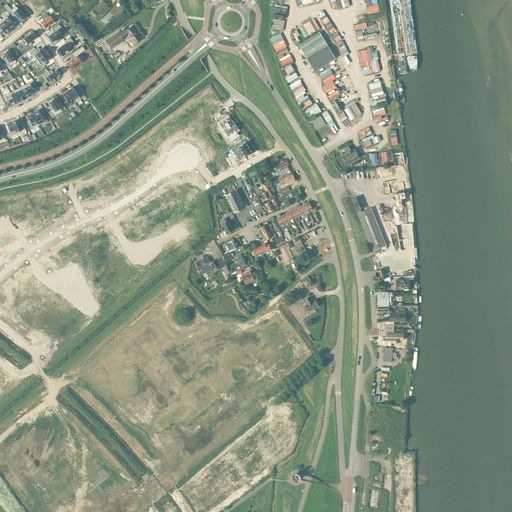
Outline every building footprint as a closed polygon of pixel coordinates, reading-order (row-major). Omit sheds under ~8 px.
[(28,0),(29,0),(27,0),(28,5),(29,5),(30,10),(35,10),(36,9),(37,9),(36,5),(40,4),(39,0),(28,0)] [(94,9),(97,12),(101,16),(109,7),(102,0),(94,9)] [(15,6),(8,12),(13,17),(15,15),(20,21),(25,17),(24,16),(25,15),(22,12),(21,13),(18,8),(17,8),(15,6)] [(8,13),(2,19),(10,29),(14,26),(15,26),(10,20),(12,18),(8,13)] [(41,22),(40,22),(45,29),(54,22),(54,23),(54,22),(49,16),(48,17),(45,13),(40,16),(43,19),(44,20),(41,22)] [(0,28),(5,34),(6,33),(7,33),(9,31),(10,29),(2,19),(1,19),(0,19),(0,28)] [(55,32),(49,36),(51,39),(51,40),(53,41),(56,39),(57,40),(62,36),(60,34),(62,33),(59,28),(60,27),(58,24),(53,28),(55,32)] [(132,26),(124,31),(128,38),(127,39),(130,42),(131,41),(133,44),(141,39),(132,26)] [(23,39),(21,41),(26,48),(32,44),(30,42),(36,37),(33,32),(32,32),(31,33),(31,32),(28,34),(28,35),(24,39),(23,39)] [(119,32),(105,42),(110,49),(124,39),(119,32)] [(299,45),(314,70),(335,58),(320,32),(299,45)] [(69,37),(64,41),(66,43),(58,50),(63,56),(73,49),(72,48),(68,42),(71,40),(69,37)] [(74,58),(67,63),(72,69),(81,62),(78,58),(81,56),(80,54),(85,50),(82,46),(72,54),(74,58)] [(35,49),(30,53),(35,61),(47,52),(45,49),(45,50),(43,48),(43,47),(37,52),(35,49)] [(8,50),(2,54),(3,54),(7,60),(5,62),(8,67),(16,62),(14,59),(15,59),(14,59),(11,54),(12,54),(9,51),(8,50)] [(47,52),(35,61),(41,68),(46,64),(45,62),(51,57),(50,57),(49,55),(47,52)] [(48,72),(43,75),(45,78),(48,83),(51,82),(51,81),(56,78),(57,79),(59,76),(60,75),(56,69),(56,70),(50,74),(48,72)] [(24,85),(30,95),(34,93),(35,93),(34,92),(34,91),(32,88),(35,87),(32,81),(24,85)] [(24,85),(19,87),(25,99),(25,98),(26,98),(26,97),(27,97),(30,95),(24,85)] [(19,88),(15,90),(21,101),(23,100),(24,99),(25,99),(19,87),(19,88)] [(68,90),(67,91),(75,102),(83,97),(79,91),(77,93),(72,87),(72,88),(71,88),(68,90)] [(10,92),(15,103),(18,102),(19,101),(20,101),(21,101),(15,90),(10,93),(10,92)] [(62,94),(66,100),(64,102),(68,108),(75,102),(67,91),(63,94),(62,94)] [(10,92),(2,97),(5,103),(8,101),(11,106),(14,104),(15,104),(15,103),(10,92)] [(208,96),(198,103),(202,109),(207,106),(208,106),(207,106),(213,102),(212,102),(208,96)] [(385,96),(371,100),(372,106),(386,102),(385,96)] [(50,110),(48,112),(51,118),(54,116),(62,111),(60,108),(56,103),(57,103),(55,100),(54,100),(54,99),(54,98),(48,102),(53,109),(50,110)] [(335,100),(330,102),(336,112),(341,110),(335,100)] [(316,102),(303,110),(309,120),(322,112),(316,102)] [(353,104),(344,110),(351,120),(360,115),(353,104)] [(38,111),(33,113),(39,125),(44,123),(45,124),(48,122),(44,115),(41,117),(38,110),(38,111)] [(327,110),(322,113),(327,123),(332,120),(327,110)] [(27,116),(30,123),(28,124),(30,130),(39,125),(33,113),(31,114),(31,113),(28,115),(28,116),(27,116)] [(228,118),(220,123),(223,127),(225,129),(225,130),(229,136),(231,134),(233,137),(238,134),(236,130),(236,129),(234,125),(233,125),(233,124),(232,125),(230,122),(228,118)] [(17,120),(12,122),(17,135),(22,132),(23,134),(26,133),(24,127),(21,128),(17,120),(18,120),(17,120)] [(199,120),(188,128),(191,134),(198,129),(200,132),(205,128),(199,120)] [(7,124),(6,124),(10,133),(7,134),(9,138),(12,137),(11,136),(16,133),(17,135),(12,122),(11,122),(12,123),(9,124),(7,124),(8,124),(7,125),(7,124)] [(162,132),(158,136),(167,146),(171,142),(165,135),(168,133),(164,128),(161,130),(162,132)] [(202,135),(196,139),(200,144),(200,143),(209,137),(210,136),(205,128),(200,132),(202,135)] [(229,136),(225,130),(224,130),(231,141),(239,135),(238,134),(233,137),(231,134),(229,136)] [(152,138),(149,140),(154,145),(156,143),(162,150),(167,146),(158,136),(153,139),(152,138)] [(209,137),(200,143),(200,144),(204,149),(209,145),(211,148),(216,144),(214,141),(213,142),(209,137)] [(239,148),(237,150),(242,158),(244,156),(245,157),(253,152),(246,142),(238,147),(239,148)] [(148,149),(143,153),(153,164),(158,160),(152,152),(154,150),(150,144),(147,147),(148,149)] [(213,151),(206,155),(210,160),(220,153),(217,148),(218,147),(216,144),(211,148),(213,151)] [(346,153),(338,158),(343,167),(360,158),(355,149),(351,150),(348,146),(344,148),(346,153)] [(141,155),(133,162),(143,173),(145,171),(146,172),(149,169),(143,162),(145,160),(141,155)] [(277,157),(270,159),(272,163),(273,165),(274,164),(277,170),(281,168),(280,167),(288,164),(286,159),(278,162),(278,160),(279,160),(277,157)] [(218,160),(213,164),(215,167),(211,169),(215,175),(224,168),(218,160)] [(128,166),(123,170),(132,181),(137,177),(132,170),(134,168),(130,163),(127,165),(128,166)] [(288,166),(276,171),(276,172),(278,175),(290,170),(289,169),(288,166)] [(279,183),(293,177),(292,173),(280,177),(281,179),(278,180),(279,183)] [(189,178),(186,180),(188,184),(186,185),(190,191),(192,189),(199,184),(193,174),(189,177),(189,178)] [(252,189),(246,177),(242,178),(249,191),(252,189)] [(295,181),(293,177),(279,183),(280,185),(287,183),(288,184),(295,181)] [(174,179),(168,183),(176,194),(181,191),(182,193),(185,191),(181,185),(178,187),(174,179)] [(168,183),(163,186),(168,194),(165,195),(169,201),(172,199),(171,197),(176,194),(168,183)] [(93,185),(84,189),(86,192),(84,193),(89,204),(97,201),(95,198),(96,197),(95,196),(97,195),(98,196),(93,185)] [(256,185),(253,186),(258,196),(261,195),(260,193),(262,192),(260,189),(258,190),(256,185)] [(264,185),(262,186),(265,191),(262,193),(267,203),(265,204),(269,212),(274,209),(275,209),(273,203),(271,204),(270,202),(272,201),(269,195),(267,193),(264,185)] [(280,202),(292,197),(300,193),(298,188),(290,192),(287,194),(278,198),(280,202)] [(157,190),(152,193),(156,199),(153,201),(157,206),(165,201),(157,190)] [(241,209),(245,207),(236,190),(225,195),(234,213),(237,211),(238,212),(242,210),(241,209)] [(273,203),(275,209),(280,206),(274,192),(271,194),(269,195),(273,203)] [(352,199),(357,211),(361,209),(356,197),(352,199)] [(146,199),(141,202),(146,211),(147,213),(155,209),(152,203),(150,205),(146,199)] [(141,202),(136,204),(142,214),(146,211),(141,202)] [(309,202),(305,204),(308,211),(311,210),(313,214),(315,213),(309,202)] [(136,204),(132,207),(138,218),(142,215),(142,214),(136,204)] [(301,206),(297,208),(300,215),(302,219),(306,217),(301,206)] [(132,207),(127,210),(132,219),(133,220),(138,218),(132,207)] [(357,213),(372,251),(386,245),(371,208),(357,213)] [(127,210),(122,213),(125,219),(122,220),(125,226),(129,224),(127,222),(132,219),(127,210)] [(293,210),(289,212),(292,219),(295,218),(297,222),(298,221),(293,210)] [(285,214),(281,216),(286,227),(290,225),(285,214)] [(168,216),(162,220),(169,230),(174,227),(168,216)] [(282,229),(286,227),(281,216),(277,218),(282,229)] [(223,220),(220,221),(222,225),(223,224),(227,233),(228,233),(229,234),(230,233),(230,232),(238,228),(235,224),(231,226),(227,217),(223,219),(223,220)] [(162,220),(157,223),(164,234),(169,231),(169,230),(162,220)] [(103,222),(97,224),(103,237),(112,233),(109,226),(106,228),(103,222)] [(260,227),(264,233),(268,231),(268,230),(271,228),(268,222),(265,224),(265,225),(260,227)] [(94,233),(91,234),(94,240),(103,237),(97,224),(92,227),(94,233)] [(271,228),(268,230),(268,231),(264,233),(267,240),(271,237),(269,232),(272,231),(272,230),(271,228)] [(139,233),(134,235),(136,243),(147,240),(146,234),(139,236),(139,233)] [(72,236),(65,239),(70,250),(76,247),(72,236)] [(118,238),(107,244),(110,249),(121,243),(118,238)] [(232,238),(225,241),(227,247),(227,248),(228,250),(229,250),(231,249),(231,250),(238,247),(235,239),(233,240),(232,238)] [(56,243),(51,247),(58,257),(57,257),(58,258),(66,253),(62,247),(60,249),(56,243)] [(121,243),(110,249),(112,254),(124,248),(121,243)] [(265,244),(259,247),(261,251),(262,251),(263,251),(268,249),(269,251),(271,249),(268,243),(266,245),(265,244)] [(307,253),(305,249),(303,245),(301,246),(303,250),(302,251),(293,255),(295,259),(303,254),(304,255),(307,253)] [(51,247),(46,250),(49,255),(46,257),(50,262),(53,261),(53,260),(57,257),(58,257),(51,247)] [(259,247),(253,250),(255,255),(260,252),(261,254),(262,255),(264,254),(263,251),(262,251),(261,251),(259,247)] [(124,248),(112,254),(115,259),(116,259),(116,258),(126,253),(124,248)] [(126,253),(116,258),(116,259),(119,263),(129,257),(126,253)] [(241,253),(232,257),(234,260),(236,259),(237,262),(238,265),(239,264),(241,268),(246,265),(244,262),(245,262),(242,256),(241,253)] [(119,263),(117,263),(120,269),(132,262),(129,257),(119,263)] [(222,258),(214,262),(213,261),(210,262),(208,257),(196,263),(199,270),(200,269),(203,274),(216,267),(217,268),(225,264),(222,258)] [(90,259),(78,265),(81,270),(82,270),(82,269),(93,264),(90,259)] [(93,264),(82,269),(82,270),(85,274),(95,268),(93,264)] [(131,266),(125,269),(130,278),(137,274),(137,275),(140,273),(140,272),(143,271),(140,265),(133,269),(131,266)] [(241,281),(252,275),(252,274),(253,273),(250,267),(244,271),(245,273),(241,275),(242,276),(240,277),(239,279),(241,281)] [(95,268),(85,274),(88,279),(98,273),(95,268)] [(20,270),(11,277),(15,282),(21,278),(22,279),(26,276),(20,270)] [(98,273),(88,279),(90,284),(100,278),(98,273)] [(33,274),(25,284),(30,288),(31,286),(37,278),(33,274)] [(241,281),(238,282),(241,286),(243,285),(244,286),(245,287),(247,287),(248,286),(249,285),(249,284),(249,282),(250,281),(252,285),(257,282),(255,277),(253,278),(252,275),(241,281)] [(37,278),(31,286),(35,289),(42,281),(37,278)] [(100,278),(90,284),(93,289),(103,283),(100,278)] [(396,279),(396,289),(408,288),(408,280),(408,279),(404,279),(396,279)] [(35,289),(34,291),(38,294),(46,284),(42,281),(35,289)] [(46,284),(38,294),(42,298),(50,288),(46,284)] [(98,292),(92,295),(95,301),(106,295),(104,290),(104,289),(102,286),(96,289),(98,292)] [(50,288),(42,298),(47,301),(55,291),(50,288)] [(385,292),(377,292),(377,296),(378,306),(388,306),(388,296),(392,296),(392,292),(385,292)] [(53,296),(49,302),(52,304),(52,303),(57,307),(65,297),(60,293),(56,298),(53,296)] [(106,295),(95,301),(98,306),(104,303),(105,306),(111,302),(109,299),(106,295)] [(306,305),(304,306),(304,308),(306,311),(308,312),(309,311),(319,306),(315,300),(313,301),(310,296),(304,300),(307,304),(306,305)] [(65,297),(57,307),(61,310),(61,311),(64,313),(68,308),(66,306),(69,301),(65,297)] [(0,314),(8,305),(4,301),(4,300),(1,298),(0,299),(0,314)] [(0,314),(5,319),(9,313),(12,315),(16,311),(16,310),(13,308),(8,305),(0,314)] [(70,308),(65,314),(68,316),(73,319),(81,309),(76,305),(72,310),(70,308)] [(388,308),(377,309),(378,313),(388,313),(388,314),(390,314),(390,321),(384,321),(384,332),(390,332),(394,332),(394,321),(401,321),(401,323),(405,323),(405,322),(405,312),(397,312),(397,311),(395,311),(395,313),(392,313),(392,311),(388,311),(388,308)] [(81,309),(73,319),(80,325),(84,320),(81,318),(85,313),(81,309)] [(14,318),(9,324),(14,328),(23,317),(16,311),(12,315),(14,318)] [(26,321),(19,330),(24,333),(29,327),(32,330),(36,325),(33,322),(31,324),(26,321)] [(34,332),(30,337),(35,341),(43,331),(36,325),(32,330),(34,332)] [(35,341),(39,345),(44,340),(46,342),(50,337),(43,331),(35,341)] [(400,333),(386,333),(386,336),(384,336),(384,338),(383,344),(389,344),(389,345),(393,345),(393,344),(396,344),(396,340),(397,340),(397,339),(400,340),(400,333)] [(50,344),(46,350),(50,354),(53,351),(53,352),(55,349),(58,344),(54,340),(55,339),(52,337),(48,342),(50,344)] [(383,361),(391,362),(392,348),(384,347),(383,361)] [(137,386),(130,393),(134,397),(141,390),(137,386)] [(129,424),(126,426),(130,431),(136,426),(138,428),(143,424),(141,422),(138,425),(134,420),(131,422),(130,422),(128,423),(129,424)]
